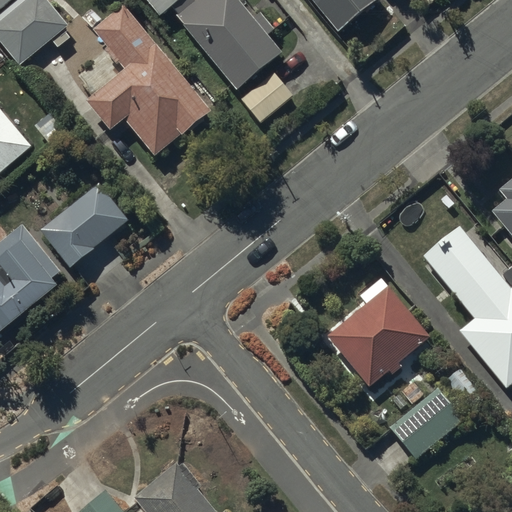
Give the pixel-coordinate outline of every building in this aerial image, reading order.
[(0,0),(0,10),(12,0),(0,0)] [(67,26),(44,0),(25,0),(0,21),(0,53),(10,65),(14,61),(19,67),(67,26)] [(144,0),(158,16),(171,6),(178,14),(175,17),(237,91),(281,54),(266,36),(273,30),(259,13),(253,18),(237,0),(144,0)] [(306,0),(337,37),(381,0),(306,0)] [(122,5),(92,30),(107,49),(103,52),(114,65),(118,62),(123,68),(84,101),(110,132),(124,120),(156,158),(212,111),(122,5)] [(273,74),(241,100),(260,123),(292,97),(273,74)] [(0,174),(31,149),(0,110),(0,174)] [(511,179),(498,191),(508,203),(494,214),(511,237),(511,179)] [(127,221),(98,184),(79,198),(80,200),(40,231),(70,269),(95,250),(93,248),(127,221)] [(0,331),(58,287),(52,279),(59,273),(23,226),(0,243),(0,331)] [(460,226),(423,257),(474,317),(457,331),(506,389),(511,384),(511,269),(511,268),(502,276),(460,226)] [(398,294),(383,277),(359,298),(365,305),(327,339),(370,388),(389,371),(393,376),(403,367),(399,363),(429,337),(394,298),(398,294)] [(485,398),(460,369),(446,380),(470,410),(485,398)] [(440,387),(388,426),(415,461),(466,422),(440,387)] [(181,462),(134,498),(144,511),(226,511),(225,511),(214,511),(197,490),(201,487),(181,462)] [(123,511),(105,490),(78,511),(123,511)]
